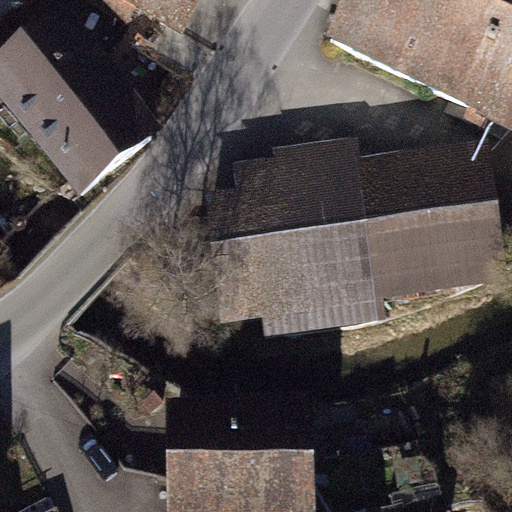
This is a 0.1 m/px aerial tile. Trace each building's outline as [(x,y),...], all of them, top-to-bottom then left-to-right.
[(108,0),(194,48),(221,0),(108,0)] [(511,0),(371,0),(343,57),(511,138),(511,0)] [(179,135),(76,17),(0,83),(0,107),(90,211),(179,135)] [(246,200),(216,204),(224,270),(243,268),(252,342),(376,326),(374,308),(511,290),(511,245),(500,150),(377,165),(374,141),(279,153),(280,161),(242,166),(246,200)] [(326,511),(327,413),(180,414),(180,511),(326,511)]
